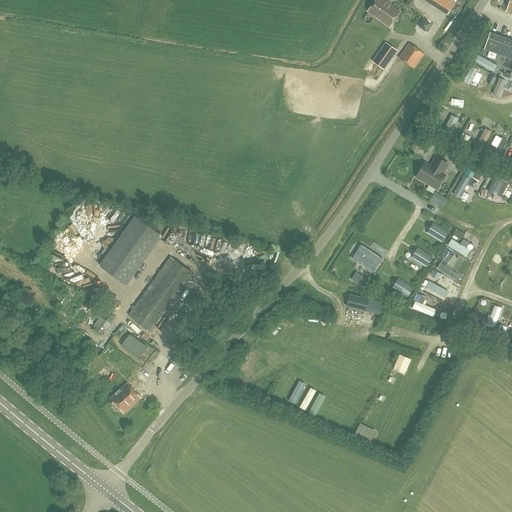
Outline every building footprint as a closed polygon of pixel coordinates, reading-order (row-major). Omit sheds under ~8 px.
[(383,0),(376,0),(368,12),(390,28),(401,12),(383,0)] [(484,50),(511,59),(511,39),(490,32),(484,50)] [(384,69),(397,51),(386,43),(373,61),(384,69)] [(425,54),(410,44),(400,59),(414,69),(425,54)] [(469,74),(467,81),(484,86),(486,79),(469,74)] [(485,130),(475,149),(482,153),(492,134),(485,130)] [(417,178),(437,190),(446,175),(443,173),(449,164),(436,157),(431,166),(425,163),(417,178)] [(464,177),(453,195),(459,199),(470,180),(464,177)] [(446,200),(434,193),(430,202),(441,208),(446,200)] [(100,215),(108,220),(114,211),(106,206),(100,215)] [(102,256),(97,264),(127,285),(162,236),(136,217),(106,259),(102,256)] [(427,234),(442,243),(449,231),(434,222),(427,234)] [(453,235),(461,240),(465,234),(457,229),(453,235)] [(365,267),(374,272),(382,258),(361,245),(353,258),(361,264),(362,262),(366,265),(365,267)] [(427,268),(434,256),(418,247),(411,258),(427,268)] [(150,331),(192,273),(171,257),(129,316),(150,331)] [(363,277),(358,284),(364,288),(369,281),(363,277)] [(407,298),(414,287),(399,278),(392,289),(407,298)] [(381,315),(384,303),(350,295),(347,307),(381,315)] [(106,320),(111,313),(100,306),(95,313),(101,317),(93,328),(102,335),(111,323),(106,320)] [(278,333),(272,328),(269,332),(274,336),(278,333)] [(130,335),(123,345),(139,357),(146,347),(130,335)] [(103,357),(99,362),(105,367),(109,362),(103,357)] [(125,414),(141,399),(128,384),(111,399),(125,414)]
